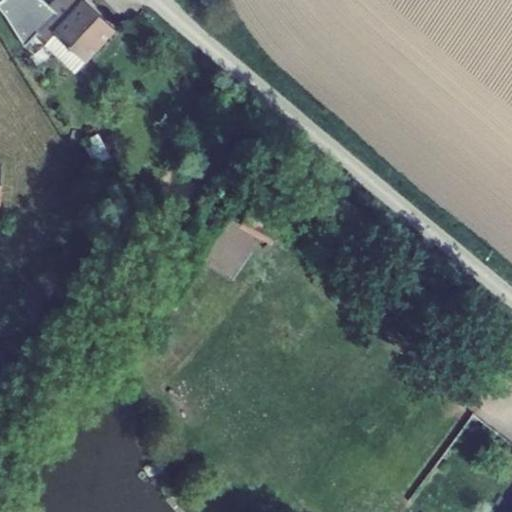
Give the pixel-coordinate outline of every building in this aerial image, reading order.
[(1,0),(0,1),(0,4),(8,14),(20,1),(20,0),(1,0)] [(58,0),(52,7),(44,0),(20,0),(20,1),(8,14),(27,44),(38,33),(48,43),(56,34),(87,63),(117,30),(84,0),(58,0)] [(219,3),(215,0),(201,0),(201,1),(212,10),(219,3)] [(87,63),(56,34),(48,43),(47,45),(78,73),(87,63)] [(258,206),(246,222),(274,244),(286,228),(258,206)] [(229,273),(207,314),(225,324),(247,283),(229,273)]
